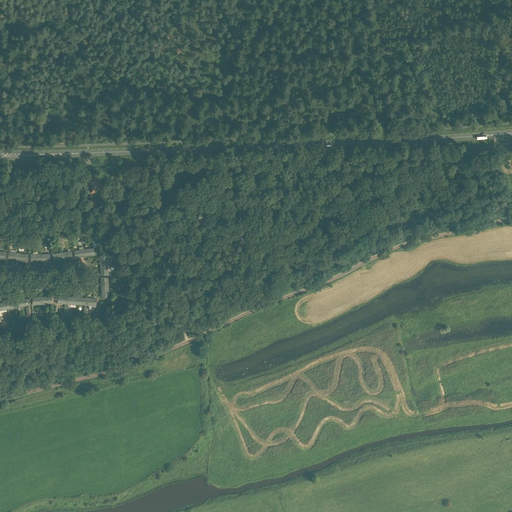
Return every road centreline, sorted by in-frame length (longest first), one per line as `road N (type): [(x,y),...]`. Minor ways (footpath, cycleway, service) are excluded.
road 1 (primary): [(511,133),(79,153)]
road 2 (unclassified): [(0,293),(86,288),(91,281),(84,265),(0,267)]
